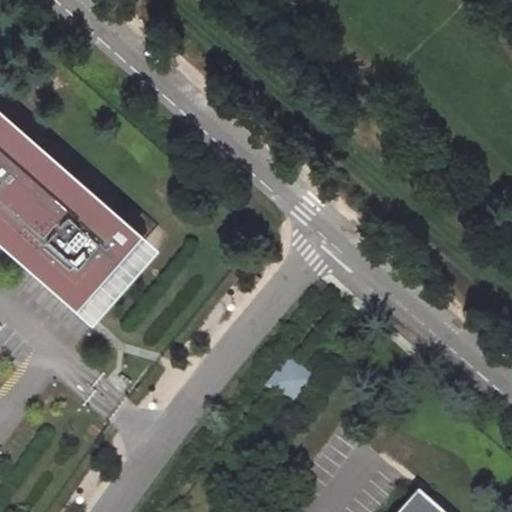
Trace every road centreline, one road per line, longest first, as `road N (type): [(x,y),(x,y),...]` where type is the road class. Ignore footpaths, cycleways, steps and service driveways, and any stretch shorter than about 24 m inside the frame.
road 1 (unclassified): [(113,511),(331,225)]
road 2 (unclassified): [(69,0),(331,225)]
road 3 (unclassified): [(331,225),(511,389)]
